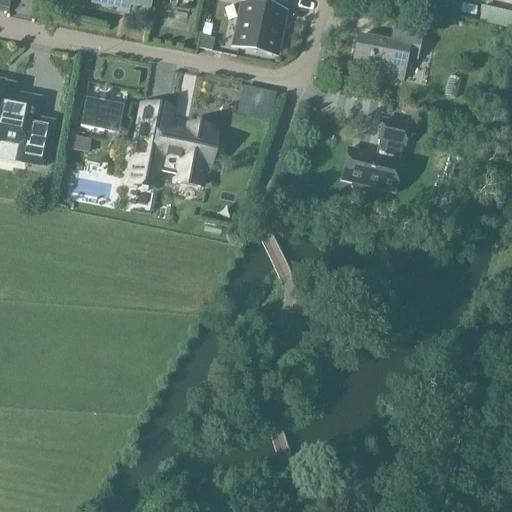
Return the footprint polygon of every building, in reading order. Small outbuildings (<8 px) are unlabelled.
[(8,10),(9,0),(0,0),(0,8),(7,10),(8,10)] [(93,0),(92,4),(117,9),(118,4),(148,11),(150,0),(177,0),(191,3),(191,0),(93,0)] [(248,0),(247,3),(237,48),(272,55),(281,10),(269,7),(270,0),(248,0)] [(352,64),(376,69),(375,77),(402,82),(406,59),(416,61),(420,38),(393,32),(390,45),(357,38),(352,64)] [(14,97),(11,96),(12,92),(11,92),(10,94),(3,92),(4,84),(0,83),(0,144),(0,146),(0,148),(27,153),(25,165),(44,169),(52,125),(34,122),(38,101),(14,97)] [(85,99),(80,128),(118,136),(123,107),(121,107),(103,104),(105,97),(100,96),(98,103),(88,100),(85,99)] [(136,133),(131,159),(158,165),(156,174),(161,175),(178,178),(177,184),(200,188),(204,169),(209,170),(216,136),(210,135),(211,131),(208,131),(208,132),(191,129),(192,127),(188,127),(188,131),(167,127),(170,112),(146,108),(141,107),(141,108),(148,110),(143,135),(136,133)] [(69,119),(68,126),(76,127),(77,121),(69,119)] [(409,128),(382,122),(377,141),(379,142),(375,157),(347,151),(340,182),(352,185),(351,188),(353,191),(364,194),(367,192),(368,189),(395,195),(402,164),(399,163),(402,147),(404,148),(409,128)] [(89,141),(67,137),(64,150),(87,155),(89,141)]
